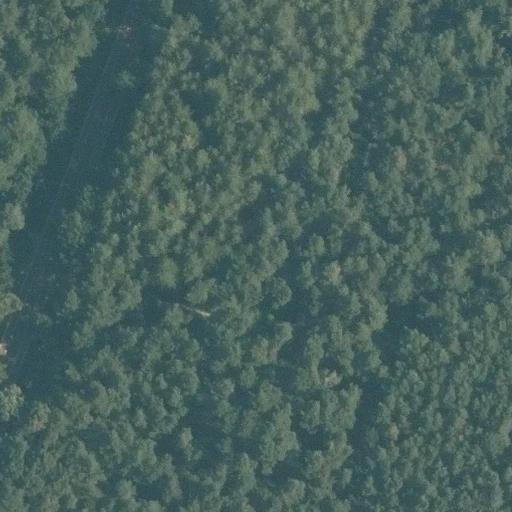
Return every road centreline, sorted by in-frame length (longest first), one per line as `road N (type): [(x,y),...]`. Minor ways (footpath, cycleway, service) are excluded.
road 1 (track): [(364,380),(234,318),(27,295),(15,228),(33,138),(0,123)]
road 2 (tertiary): [(0,368),(144,0)]
road 3 (track): [(511,306),(364,380)]
